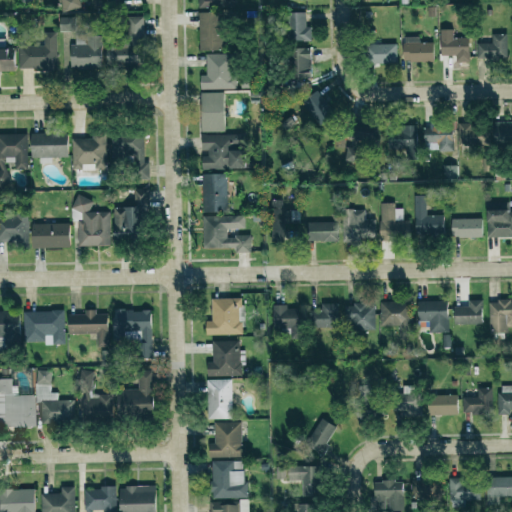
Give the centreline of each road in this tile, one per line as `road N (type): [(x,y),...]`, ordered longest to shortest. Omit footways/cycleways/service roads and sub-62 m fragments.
road 1 (residential): [(169,0),(180,511)]
road 2 (residential): [(0,279),(511,270)]
road 3 (residential): [(338,0),(338,71),(359,94),(511,93)]
road 4 (residential): [(351,511),(351,470),(365,452),(511,445)]
road 5 (residential): [(0,458),(179,454)]
road 6 (residential): [(0,101),(172,97)]
